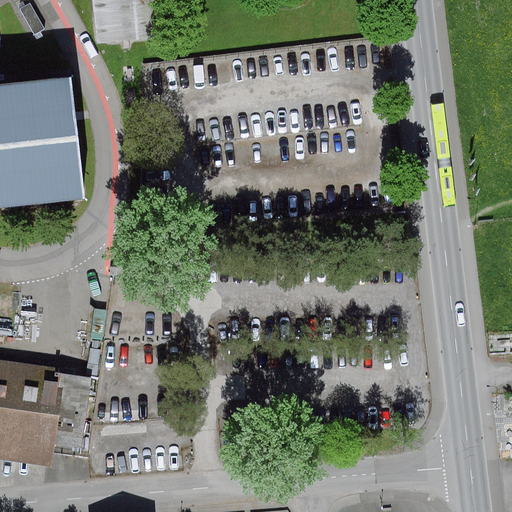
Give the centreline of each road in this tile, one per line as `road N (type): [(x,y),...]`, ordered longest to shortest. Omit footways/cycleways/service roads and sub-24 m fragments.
road 1 (secondary): [(416,0),(470,468)]
road 2 (residential): [(308,483),(24,508)]
road 3 (unknown): [(188,199),(193,126),(223,96),(351,85)]
road 4 (unknown): [(203,383),(385,371)]
road 5 (unknown): [(188,199),(350,181)]
road 6 (residential): [(470,468),(308,483)]
road 7 (unknown): [(194,296),(353,285)]
